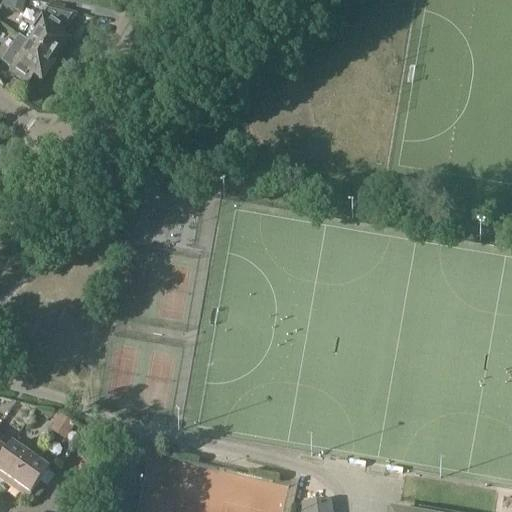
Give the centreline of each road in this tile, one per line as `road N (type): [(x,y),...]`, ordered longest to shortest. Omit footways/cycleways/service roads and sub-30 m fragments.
road 1 (unknown): [(116,455),(334,475),(346,485),(353,511)]
road 2 (unclassified): [(104,511),(116,455),(108,415),(0,374)]
road 3 (residential): [(54,144),(111,67),(146,0)]
